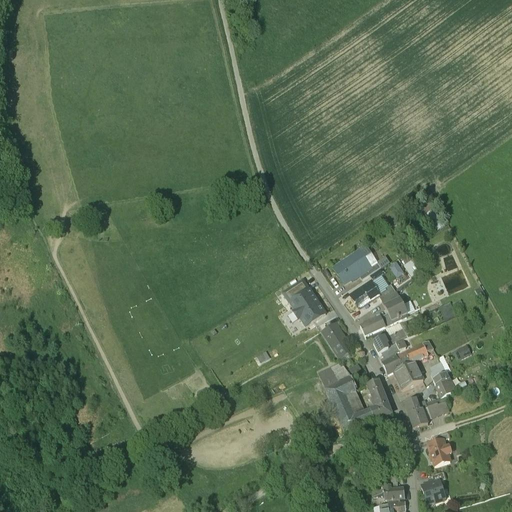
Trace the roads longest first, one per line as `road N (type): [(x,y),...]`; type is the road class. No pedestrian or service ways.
road 1 (track): [(223,0),(251,147),(275,209),(313,270)]
road 2 (unclassified): [(227,511),(302,464),(405,431)]
road 3 (residential): [(313,270),(374,362),(405,431)]
